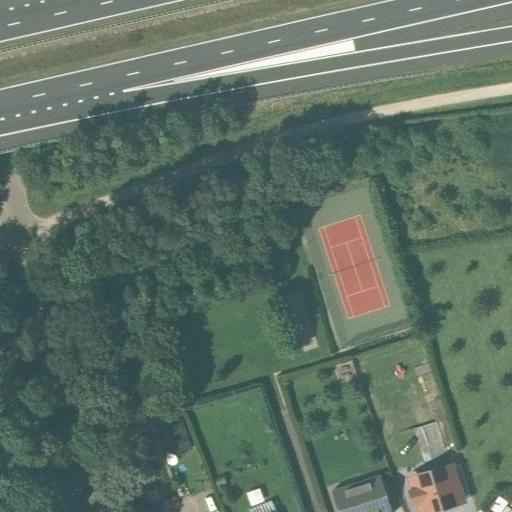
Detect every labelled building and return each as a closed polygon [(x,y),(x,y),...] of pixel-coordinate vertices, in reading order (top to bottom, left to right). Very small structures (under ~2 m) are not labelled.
[(177,425),(167,428),(172,441),(188,436),(181,419),(175,421),(177,425)] [(193,450),(188,436),(177,440),(182,454),(193,450)] [(420,495),(425,511),(427,511),(462,501),(450,461),(413,473),(420,495)] [(215,480),(218,488),(227,484),(224,477),(215,480)] [(392,511),(384,485),(348,496),(346,488),(333,492),(339,511),(392,511)]
